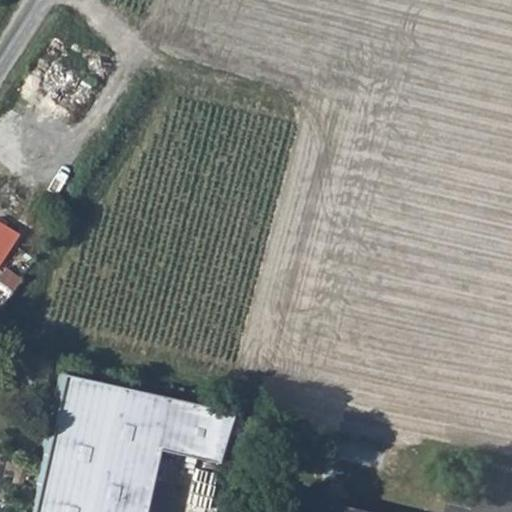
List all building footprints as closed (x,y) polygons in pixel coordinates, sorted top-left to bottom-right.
[(0,251),(3,253),(17,232),(0,221),(0,251)] [(0,282),(11,290),(19,278),(3,266),(0,270),(0,282)] [(0,282),(0,304),(11,290),(0,282)] [(20,380),(39,384),(39,381),(44,362),(44,358),(26,354),(20,380)] [(44,362),(39,381),(39,384),(41,385),(47,359),(44,358),(44,362)] [(138,511),(154,446),(213,459),(229,408),(58,370),(25,511),(138,511)] [(338,511),(289,501),(286,511),(338,511)]
